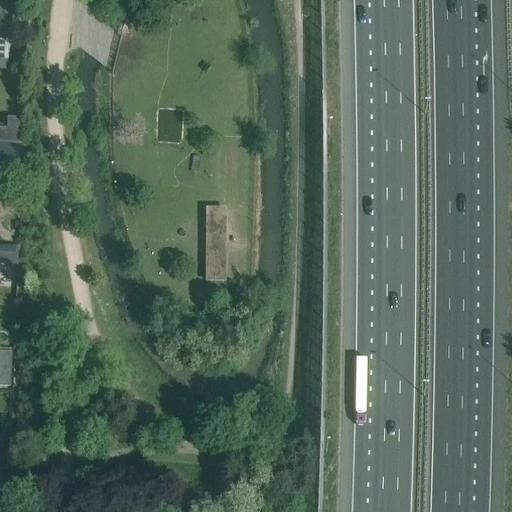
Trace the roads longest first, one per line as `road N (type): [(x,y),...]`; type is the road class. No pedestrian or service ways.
road 1 (motorway): [(383,0),(381,511)]
road 2 (motorway): [(458,511),(460,0)]
